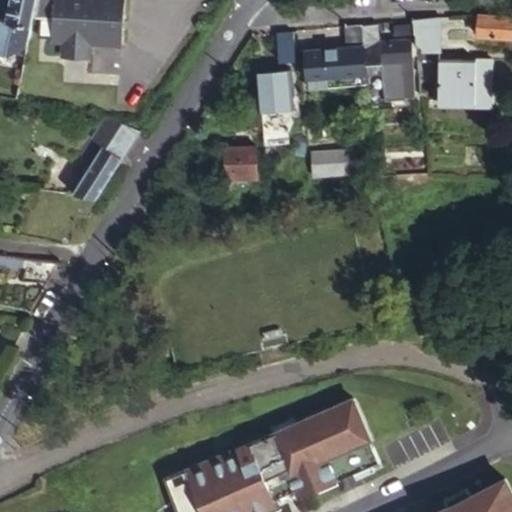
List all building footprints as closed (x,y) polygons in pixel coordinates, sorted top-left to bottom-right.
[(0,50),(13,53),(30,46),(35,19),(38,0),(13,0),(9,20),(0,18),(0,50)] [(121,45),(124,0),(38,0),(35,19),(41,19),(56,20),(55,39),(55,41),(66,42),(65,56),(89,57),(90,43),(121,45)] [(511,16),(476,14),(475,36),(511,37),(511,16)] [(415,33),(416,48),(440,47),(439,17),(437,16),(411,20),(412,25),(413,33),(415,33)] [(41,19),(40,38),(55,39),(56,20),(41,19)] [(376,23),(361,24),(363,42),(378,41),(376,23)] [(361,24),(342,26),(345,46),(303,50),(305,76),(367,71),(366,61),(363,42),(361,24)] [(413,33),(412,25),(385,26),(385,35),(413,33)] [(381,41),(383,60),(411,59),(409,39),(381,41)] [(378,41),(363,42),(366,61),(383,60),(381,41),(378,41)] [(491,59),(437,59),(437,101),(491,101),(491,59)] [(288,72),(254,73),(258,107),(292,106),(288,72)] [(41,108),(16,103),(14,114),(39,119),(41,108)] [(135,128),(108,114),(92,138),(104,146),(73,193),(97,197),(120,161),(140,130),(135,128)] [(287,134),(261,136),(262,146),(273,146),(288,145),(287,134)] [(206,161),(179,144),(172,156),(174,158),(191,170),(199,176),(206,161)] [(254,146),(223,148),(226,179),(257,177),(254,146)] [(273,146),(262,146),(264,164),(276,163),(273,146)] [(362,148),(345,151),(347,172),(365,170),(362,148)] [(347,172),(345,151),(310,155),(312,177),(347,172)] [(164,173),(178,184),(191,170),(174,158),(164,173)] [(264,164),(266,184),(278,183),(276,163),(264,164)] [(339,229),(142,278),(166,376),(364,326),(339,229)] [(17,253),(0,251),(0,263),(16,265),(17,253)] [(59,256),(17,253),(16,265),(15,276),(47,279),(59,256)] [(173,484),(164,488),(174,511),(295,511),(299,510),(335,495),(332,488),(352,479),(355,486),(379,475),(376,468),(352,413),(349,407),(332,414),(173,484)] [(444,511),(511,511),(511,504),(502,485),(468,503),(465,496),(442,508),(444,511)]
